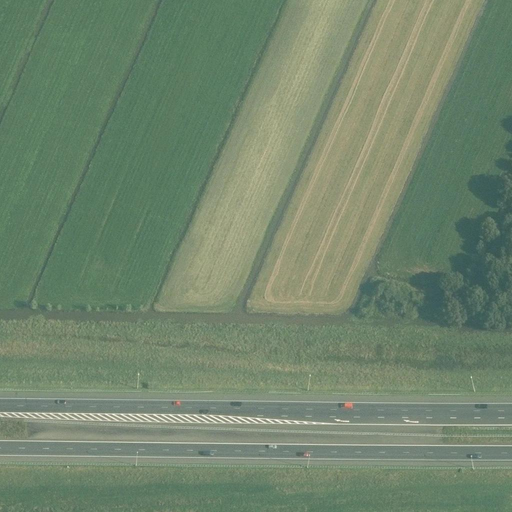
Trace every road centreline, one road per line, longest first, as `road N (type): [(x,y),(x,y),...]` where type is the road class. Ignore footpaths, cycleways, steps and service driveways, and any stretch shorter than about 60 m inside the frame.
road 1 (motorway): [(511,414),(0,406)]
road 2 (motorway): [(0,448),(511,453)]
